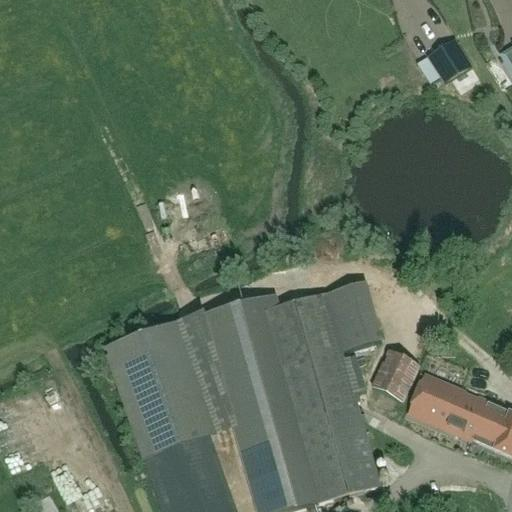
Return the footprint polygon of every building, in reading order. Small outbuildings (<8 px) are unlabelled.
[(473,70),(456,43),(428,60),(445,87),(473,70)] [(406,294),(406,304),(419,303),(417,284),(391,286),(392,295),(406,294)] [(258,511),(303,511),(380,491),(342,356),(383,344),(366,286),(278,310),(275,300),(206,320),(258,511)] [(220,438),(182,326),(110,351),(148,463),(220,438)] [(389,354),(372,391),(405,406),(422,369),(389,354)] [(472,444),(511,459),(511,415),(428,381),(410,420),(412,421),(472,444)] [(44,409),(21,420),(36,455),(60,445),(44,409)] [(34,508),(35,511),(59,511),(54,500),(34,508)]
